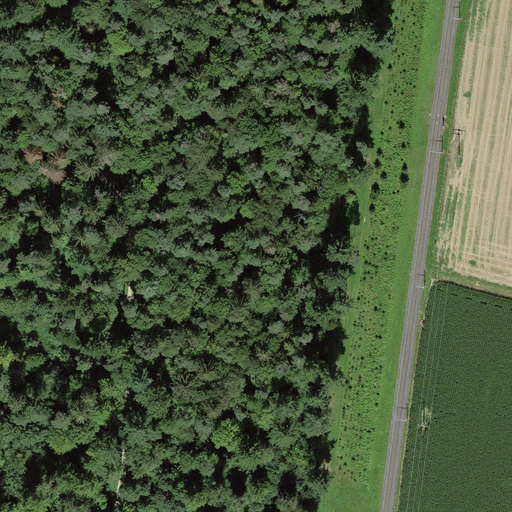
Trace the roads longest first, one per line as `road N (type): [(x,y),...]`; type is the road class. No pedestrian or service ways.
road 1 (track): [(389,0),(321,511)]
road 2 (track): [(367,173),(284,152),(225,153),(0,180)]
road 3 (track): [(113,511),(131,361),(125,170)]
